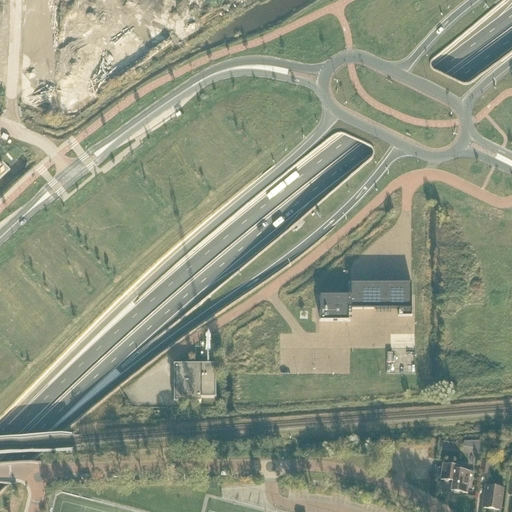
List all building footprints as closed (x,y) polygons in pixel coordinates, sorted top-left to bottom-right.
[(136,77),(142,73),(140,69),(133,73),(136,77)] [(348,297),(320,297),(320,322),(348,322),(348,310),(398,310),(398,317),(412,317),(411,284),(405,284),(393,284),(381,284),(369,284),(357,284),(351,284),(351,297),(348,297)] [(216,365),(202,365),(175,365),(175,402),(202,402),(202,398),(216,398),(216,365)] [(474,441),(469,447),(475,452),(481,445),(474,441)] [(482,461),(480,474),(488,475),(490,462),(482,461)] [(467,494),(470,473),(459,471),(460,467),(443,465),(441,481),(453,482),(451,492),(467,494)] [(500,511),(503,489),(486,486),(483,509),(500,511)]
